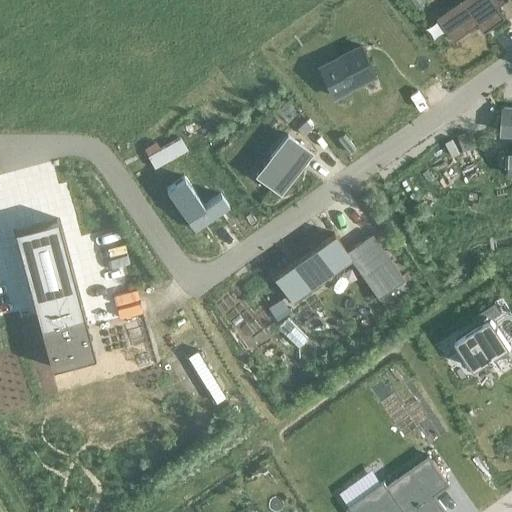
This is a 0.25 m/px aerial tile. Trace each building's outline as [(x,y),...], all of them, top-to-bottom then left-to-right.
[(100,11),(69,11),(69,49),(154,49),(154,3),(151,0),(135,0),(133,3),(100,3),(100,11)] [(461,0),(437,17),(454,41),(479,24),(485,32),(506,17),(498,7),(507,0),(461,0)] [(362,46),(320,66),(334,95),(376,74),(362,46)] [(110,66),(94,80),(109,96),(124,82),(110,66)] [(511,108),(504,108),(503,125),(511,125),(511,164),(511,165),(511,175),(511,174),(511,108)] [(276,162),(264,178),(281,191),(312,152),(288,133),(270,157),(276,162)] [(184,176),(166,189),(195,230),(230,206),(221,193),(204,205),(184,176)] [(58,218),(15,230),(40,326),(84,315),(58,218)] [(274,276),(292,302),(352,260),(378,298),(405,279),(372,233),(347,251),(334,233),(274,276)] [(268,307),(277,320),(290,311),(281,298),(268,307)] [(479,324),(456,339),(475,369),(511,345),(493,317),(501,312),(495,302),(473,316),(479,324)] [(84,315),(40,326),(52,368),(53,367),(53,365),(92,354),(93,357),(95,356),(84,315)] [(385,479),(349,505),(354,511),(441,511),(446,509),(435,493),(450,483),(430,455),(388,484),(385,479)]
